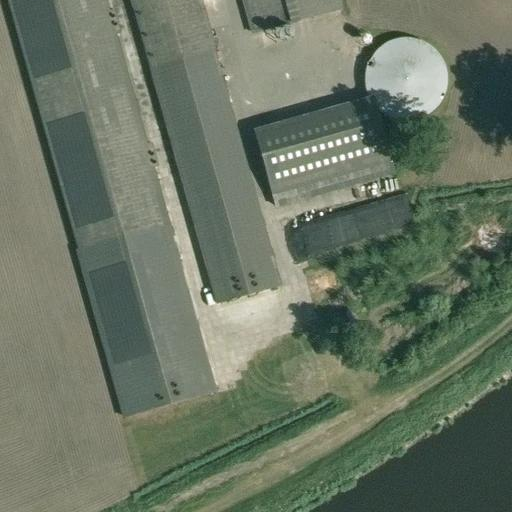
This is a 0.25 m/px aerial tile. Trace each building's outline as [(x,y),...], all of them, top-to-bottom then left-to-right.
[(105,0),(7,0),(78,250),(168,225),(152,168),(158,167),(152,144),(146,145),(115,35),(121,33),(114,10),(108,12),(105,0)] [(214,51),(199,0),(132,0),(151,69),(214,51)] [(244,0),(254,34),(342,9),(339,0),(244,0)] [(453,80),(453,79),(452,71),(450,62),(446,55),(440,47),(432,41),(425,38),(415,35),(407,35),(398,36),(391,39),(383,43),(377,49),(372,56),(368,63),(366,70),(365,81),(366,88),(369,98),(373,105),(380,112),(386,117),(394,121),(404,123),(411,123),(418,122),(427,119),(434,116),(440,110),(445,105),(450,96),(452,89),(453,80)] [(280,286),(214,51),(151,69),(218,304),(280,286)] [(368,101),(255,132),(276,208),(394,175),(377,112),(368,101)] [(216,392),(168,225),(79,250),(126,417),(216,392)] [(231,316),(240,331),(253,323),(245,308),(231,316)]
